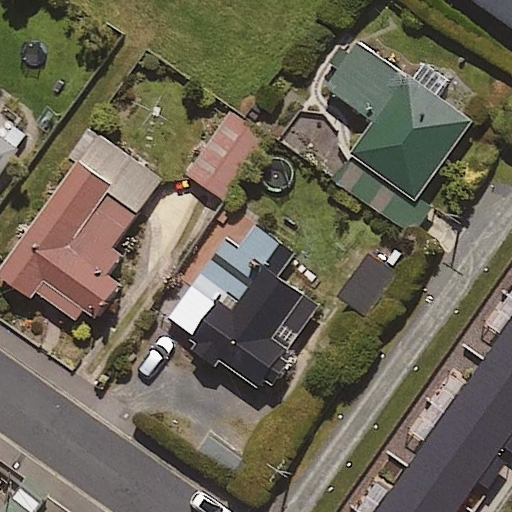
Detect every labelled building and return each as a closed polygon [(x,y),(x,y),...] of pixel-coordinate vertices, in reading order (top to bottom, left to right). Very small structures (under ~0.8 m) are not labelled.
[(511,0),(474,0),(511,27),(511,0)] [(437,208),(424,199),(475,125),(355,42),(324,87),(382,127),(342,185),(417,236),(437,208)] [(269,139),(232,114),(191,176),(228,201),(269,139)] [(0,179),(29,139),(0,118),(0,179)] [(38,293),(83,325),(89,318),(98,324),(138,267),(115,251),(164,182),(101,137),(0,278),(0,279),(32,302),(38,293)] [(229,244),(167,328),(260,397),(292,354),(275,342),(291,321),(303,330),(318,309),(279,281),(299,254),(259,225),(240,252),(229,244)] [(511,339),(491,369),(511,382),(511,406),(502,421),(477,403),(401,511),(487,511),(511,476),(511,339)] [(0,511),(40,511),(48,503),(20,482),(0,509),(0,511)]
